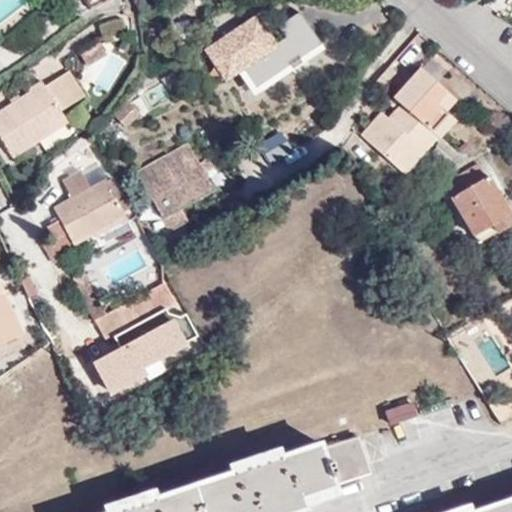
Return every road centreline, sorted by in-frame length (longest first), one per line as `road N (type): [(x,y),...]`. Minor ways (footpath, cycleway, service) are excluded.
road 1 (residential): [(0,208),(81,343),(120,365),(141,346)]
road 2 (residential): [(511,454),(359,511)]
road 3 (residential): [(511,85),(422,0)]
